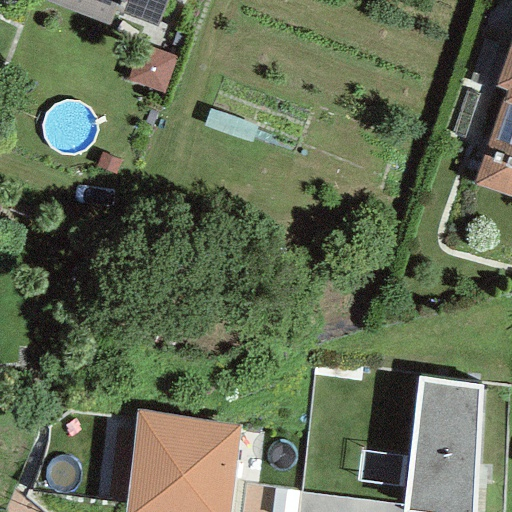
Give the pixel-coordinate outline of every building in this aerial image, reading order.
[(164,0),(39,0),(107,26),(114,9),(155,25),(164,0)] [(511,35),(495,87),(505,90),(473,185),(511,197),(511,35)] [(164,93),(176,59),(140,47),(129,81),(164,93)] [(416,377),(315,366),(300,491),(403,505),(416,377)] [(473,511),(482,386),(416,377),(403,505),(402,511),(473,511)] [(227,511),(238,426),(136,411),(125,511),(227,511)]
